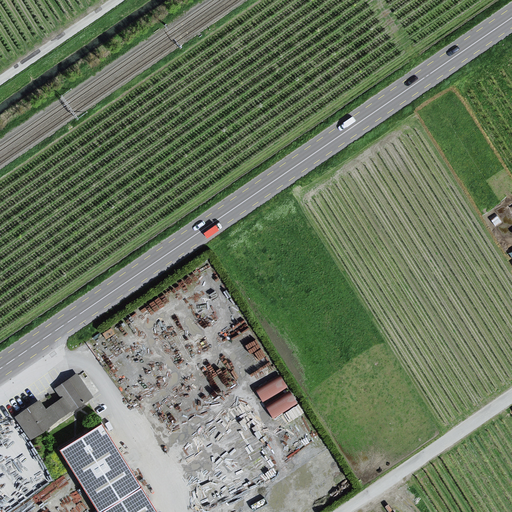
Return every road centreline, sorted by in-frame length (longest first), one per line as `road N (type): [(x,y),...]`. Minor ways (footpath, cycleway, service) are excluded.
road 1 (primary): [(0,374),(511,22)]
road 2 (primary): [(511,10),(0,359)]
road 3 (unknown): [(42,344),(54,359),(82,356),(182,511)]
road 4 (residential): [(338,511),(511,392)]
road 5 (unclassified): [(111,0),(0,77)]
